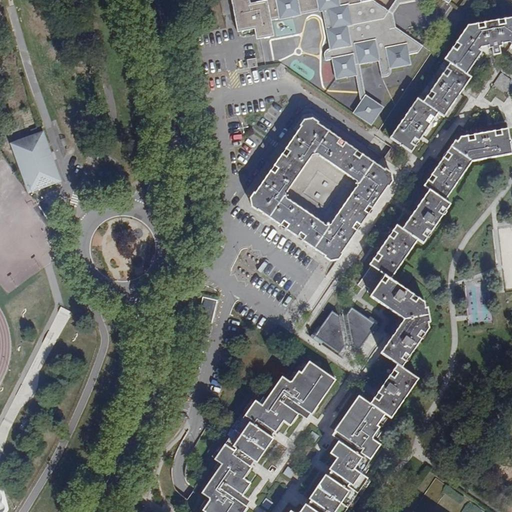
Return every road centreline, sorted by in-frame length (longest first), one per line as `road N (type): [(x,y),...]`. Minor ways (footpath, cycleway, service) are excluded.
road 1 (residential): [(227,223),(317,277),(290,320),(218,270)]
road 2 (residential): [(89,511),(145,399),(150,342),(135,287)]
road 3 (residential): [(227,199),(295,97),(263,90),(228,98),(218,119)]
road 4 (residential): [(158,189),(167,142),(159,59),(137,0)]
road 5 (residential): [(123,209),(89,228),(84,255),(108,285),(135,287)]
